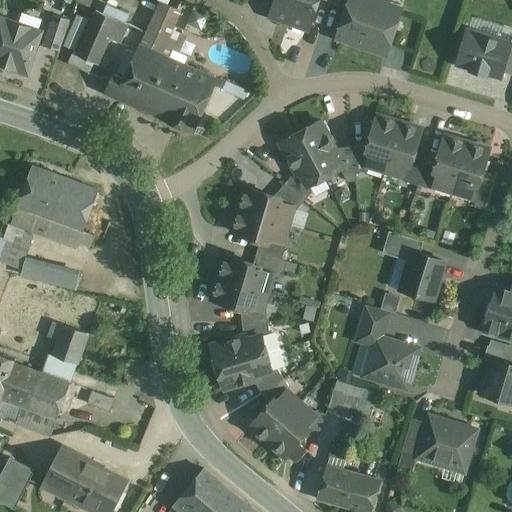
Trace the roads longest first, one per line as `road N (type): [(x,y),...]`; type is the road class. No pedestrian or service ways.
road 1 (secondary): [(285,511),(201,437),(174,391),(142,201)]
road 2 (residential): [(291,95),(340,77),(511,119)]
road 3 (residential): [(511,170),(450,374)]
road 4 (residential): [(142,201),(182,183),(291,95)]
road 5 (secondary): [(142,201),(102,149),(0,109)]
road 6 (residential): [(291,95),(260,43),(192,0)]
